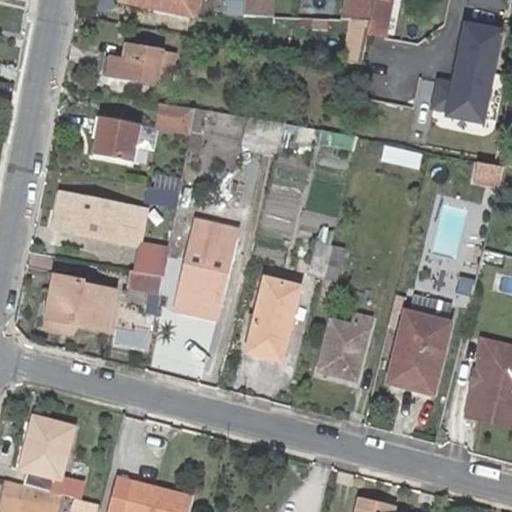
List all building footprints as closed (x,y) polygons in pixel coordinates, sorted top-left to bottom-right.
[(194,0),(126,0),(183,13),(191,15),(194,0)] [(261,0),(244,0),(241,17),(259,18),(261,0)] [(261,0),(259,18),(269,18),(273,0),(261,0)] [(341,0),(337,22),(348,22),(351,0),(341,0)] [(369,23),(373,0),(351,0),(348,22),(369,23)] [(396,34),(404,0),(378,0),(373,28),(396,34)] [(506,0),(464,0),(463,5),(504,13),(506,0)] [(501,31),(461,22),(441,119),(482,127),(501,31)] [(147,74),(156,76),(168,79),(172,54),(165,54),(128,47),(125,60),(109,57),(104,77),(145,84),(147,74)] [(104,77),(109,57),(104,56),(100,76),(104,77)] [(154,86),(156,76),(147,74),(145,84),(154,86)] [(170,107),(159,105),(156,126),(185,131),(189,110),(170,107)] [(199,165),(209,113),(194,111),(184,162),(199,165)] [(129,163),(137,124),(97,116),(89,154),(129,163)] [(275,157),(282,126),(249,121),(245,138),(260,142),(257,153),(275,157)] [(316,132),(282,126),(280,135),(314,141),(316,132)] [(260,142),(245,138),(243,149),(257,153),(260,142)] [(417,157),(384,149),(381,162),(414,169),(417,157)] [(482,161),(480,181),(500,183),(502,163),(482,161)] [(177,181),(155,177),(153,187),(175,192),(177,181)] [(117,245),(125,208),(60,195),(52,231),(117,245)] [(136,211),(125,208),(117,245),(128,247),(136,211)] [(219,312),(235,241),(238,229),(198,220),(195,231),(178,302),(176,310),(217,321),(219,312)] [(321,280),(329,248),(315,245),(308,276),(321,280)] [(344,252),(329,248),(321,280),(336,283),(344,252)] [(158,297),(162,280),(128,273),(126,290),(148,295),(144,314),(155,316),(158,297)] [(80,283),(53,278),(43,330),(71,336),(73,325),(104,332),(113,293),(79,285),(80,283)] [(265,351),(284,355),(299,291),(266,282),(248,355),(263,359),(265,351)] [(408,317),(422,321),(444,326),(449,309),(413,299),(408,317)] [(433,395),(450,328),(422,321),(408,317),(407,316),(389,382),(433,395)] [(353,381),(369,322),(353,318),(348,339),(328,334),(319,372),(353,381)] [(481,382),(475,386),(467,415),(511,426),(511,347),(483,340),(480,353),(485,357),(478,372),(482,377),(481,382)] [(282,363),(284,355),(265,351),(263,359),(282,363)] [(474,372),(471,385),(475,386),(481,382),(482,377),(478,372),(474,372)] [(29,474),(26,491),(54,498),(55,493),(74,497),(77,486),(67,483),(65,491),(56,489),(58,481),(64,483),(77,433),(37,423),(24,472),(29,474)] [(112,511),(187,511),(191,499),(119,480),(112,511)] [(64,483),(58,481),(56,489),(65,491),(67,483),(64,483)] [(26,491),(9,487),(2,511),(54,511),(58,499),(54,498),(26,491)] [(378,511),(380,507),(358,501),(354,511),(378,511)]
